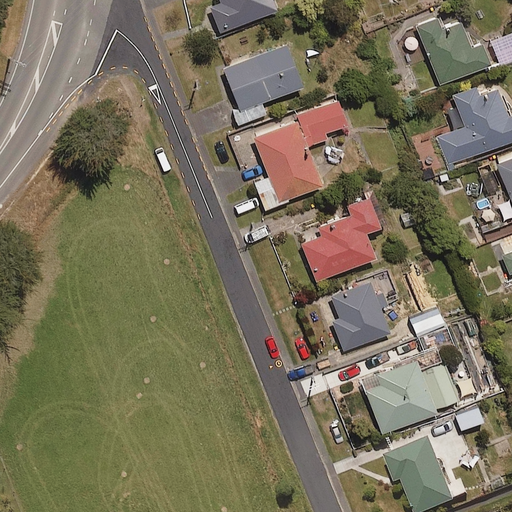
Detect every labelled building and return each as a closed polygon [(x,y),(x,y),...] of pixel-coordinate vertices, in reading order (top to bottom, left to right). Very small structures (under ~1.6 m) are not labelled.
[(218,31),(275,8),(271,0),(218,0),(207,5),(218,31)] [(461,25),(444,32),(437,13),(414,22),(438,83),(488,62),(479,40),(469,45),(461,25)] [(499,65),(511,59),(511,30),(488,41),(499,65)] [(259,101),(300,84),(282,41),(220,66),(243,121),(264,112),(259,101)] [(495,86),(478,93),(474,85),(451,94),(463,124),(434,135),(446,164),(511,137),(511,110),(506,113),(495,86)] [(323,132),(345,123),(334,97),(234,139),(263,208),(320,183),(304,146),(325,137),(323,132)] [(511,153),(494,161),(509,197),(497,203),(504,220),(511,216),(511,153)] [(362,231),(383,222),(370,190),(342,202),(346,212),(315,225),(318,233),(298,242),(314,280),(373,256),(362,231)] [(511,249),(498,255),(511,286),(511,285),(511,249)] [(380,290),(373,293),(367,279),(320,298),(341,350),(388,331),(378,307),(385,304),(380,290)] [(415,334),(442,323),(435,306),(408,317),(415,334)] [(453,338),(447,324),(430,330),(436,344),(453,338)] [(456,402),(438,357),(416,366),(413,357),(359,378),(380,431),(456,402)] [(458,429),(481,420),(475,405),(453,414),(458,429)] [(413,511),(428,511),(452,503),(441,473),(428,440),(383,457),(394,486),(402,483),(413,511)]
